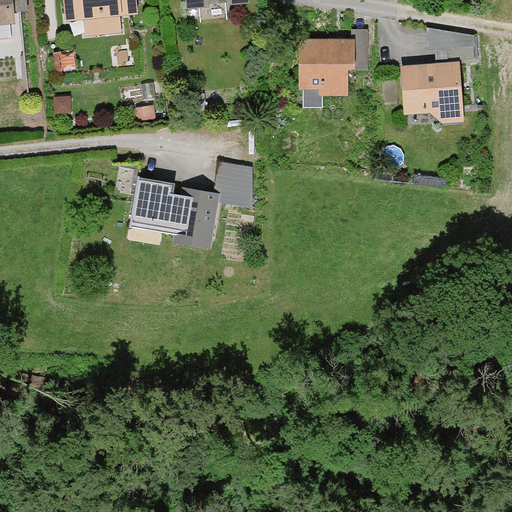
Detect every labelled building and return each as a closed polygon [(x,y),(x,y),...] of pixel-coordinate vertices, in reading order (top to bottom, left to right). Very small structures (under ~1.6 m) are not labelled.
[(23,14),(21,0),(0,0),(0,42),(7,42),(5,26),(12,26),(11,15),(23,14)] [(61,0),(63,24),(81,22),(82,36),(118,33),(117,15),(133,14),(132,0),(61,0)] [(246,5),(245,0),(180,0),(182,12),(246,5)] [(471,37),(425,30),(425,50),(431,50),(432,61),(472,59),(471,37)] [(365,69),(365,31),(347,31),(347,41),(296,41),(296,92),(317,92),(317,97),(347,97),(347,69),(365,69)] [(401,115),(430,114),(438,122),(461,121),(458,64),(399,67),(401,115)] [(133,107),(134,120),(152,119),(152,106),(133,107)] [(249,208),(247,169),(215,164),(211,192),(199,191),(198,198),(168,193),(169,186),(135,181),(128,228),(189,237),(188,248),(207,250),(214,202),(249,208)]
